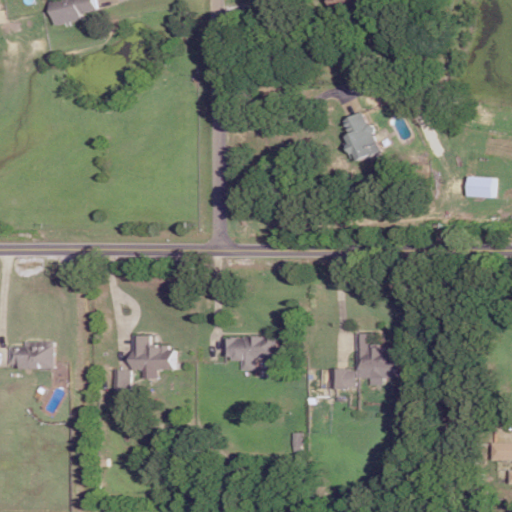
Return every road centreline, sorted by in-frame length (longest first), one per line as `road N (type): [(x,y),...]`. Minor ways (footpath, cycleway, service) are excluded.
road 1 (tertiary): [(511,252),(0,254)]
road 2 (residential): [(221,254),(218,0)]
